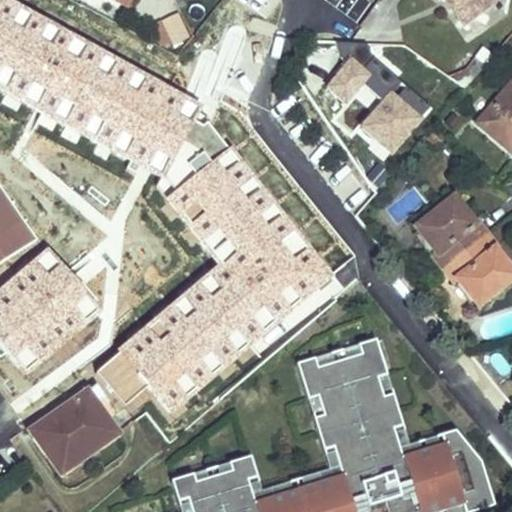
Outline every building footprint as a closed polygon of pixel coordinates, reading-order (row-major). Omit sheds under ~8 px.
[(146,0),(160,23),(181,10),(174,0),(146,0)] [(466,27),(499,3),(496,0),(446,0),(447,0),(446,0),(452,0),(456,4),(452,7),(466,27)] [(161,23),(173,47),(191,38),(179,14),(161,23)] [(468,87),(485,67),(474,59),(458,80),(468,87)] [(316,94),(388,161),(432,114),(375,61),(363,74),(348,60),(316,94)] [(39,129),(0,156),(0,186),(36,238),(58,223),(64,231),(61,234),(61,243),(87,279),(0,339),(0,388),(27,429),(90,386),(102,405),(127,388),(137,382),(144,392),(185,362),(174,346),(166,335),(266,264),(274,276),(279,283),(291,274),(310,262),(318,256),(305,237),(308,235),(254,156),(199,76),(158,104),(110,137),(104,131),(71,153),(56,130),(47,125),(39,129)] [(511,150),(511,83),(478,123),(511,152),(511,150)] [(443,269),(487,235),(478,222),(473,225),(454,199),(416,228),(436,254),(433,256),(443,269)] [(498,249),(487,235),(443,269),(453,283),(457,279),(478,307),(511,280),(511,274),(495,252),(498,249)] [(323,281),(310,262),(291,274),(304,294),(323,281)] [(166,335),(174,346),(274,276),(266,264),(166,335)] [(292,303),(300,314),(308,326),(338,300),(323,281),(304,294),(292,303)] [(511,369),(499,353),(488,361),(502,379),(511,370),(511,369)] [(149,398),(190,369),(185,362),(144,392),(149,398)] [(137,382),(127,388),(170,442),(179,435),(149,398),(144,392),(137,382)] [(88,391),(31,431),(60,474),(78,461),(76,457),(96,443),(99,447),(117,434),(88,391)] [(403,475),(402,479),(401,482),(423,488),(437,436),(379,421),(367,466),(403,475)] [(176,442),(180,447),(184,452),(206,433),(198,423),(176,442)] [(232,511),(335,511),(312,481),(296,464),(232,511)]
